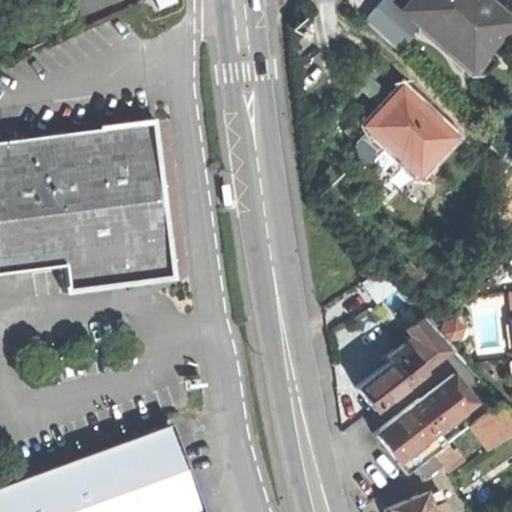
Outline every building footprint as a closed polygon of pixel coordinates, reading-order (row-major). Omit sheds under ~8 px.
[(491,27),(502,15),(484,0),(406,0),(402,5),(464,58),(491,27)] [(511,23),(502,15),(491,27),(501,35),(511,23)] [(363,122),(399,158),(411,171),(448,135),(397,83),(375,105),(361,119),(363,122)] [(140,120),(141,126),(149,125),(150,131),(155,130),(153,119),(140,120)] [(373,181),(399,158),(363,122),(348,135),(351,156),(373,181)] [(141,126),(49,138),(64,260),(66,279),(67,284),(72,284),(122,278),(139,275),(160,273),(167,272),(167,266),(158,195),(150,131),(149,125),(141,126)] [(0,143),(0,267),(64,260),(49,138),(0,143)] [(223,207),(227,206),(224,185),(216,186),(218,202),(218,207),(223,207)] [(170,266),(167,266),(167,272),(160,273),(160,278),(171,276),(170,266)] [(141,282),(139,275),(122,278),(123,289),(141,282)] [(72,289),(72,284),(67,284),(66,279),(61,279),(62,290),(72,289)] [(511,351),(511,350),(511,308),(503,310),(511,351)] [(410,325),(424,343),(437,333),(424,315),(410,325)] [(424,343),(407,356),(420,373),(450,350),(437,333),(424,343)] [(364,399),(372,410),(420,373),(407,356),(393,367),(389,362),(356,388),(364,399)] [(452,377),(418,402),(440,430),(473,405),(452,377)] [(417,469),(447,446),(436,433),(440,430),(418,402),(375,436),(391,457),(406,477),(417,469)] [(471,428),(490,453),(511,435),(511,413),(504,403),(471,428)] [(0,511),(198,511),(184,470),(168,427),(0,487),(0,511)] [(451,452),(447,446),(417,469),(426,481),(442,468),(446,474),(463,461),(454,450),(451,452)] [(433,511),(432,509),(426,494),(384,511),(433,511)]
